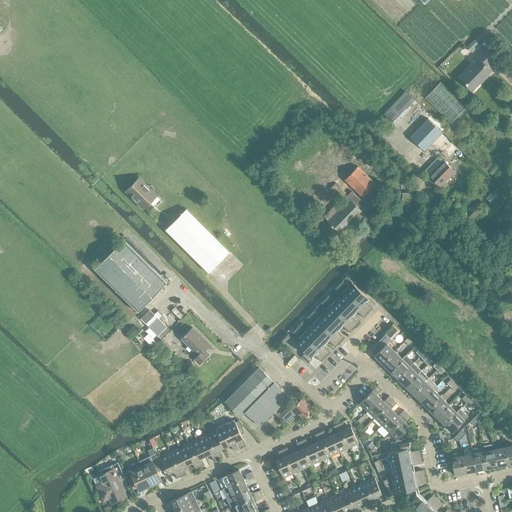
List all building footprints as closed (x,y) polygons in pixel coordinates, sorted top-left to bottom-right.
[(466,47),(471,52),(484,39),(479,34),(466,47)] [(486,66),(493,59),(482,49),(475,56),(478,58),(459,77),(473,90),(491,70),(486,66)] [(425,98),(451,123),(467,107),(441,82),(425,98)] [(384,113),(395,125),(417,103),(406,92),(384,113)] [(410,137),(424,151),(445,129),(431,115),(410,137)] [(429,175),(440,186),(454,171),(443,161),(429,175)] [(345,180),(362,197),(375,184),(358,167),(345,180)] [(153,190),(154,188),(152,186),(148,185),(147,186),(139,178),(126,190),(134,198),(135,197),(145,208),(157,196),(152,191),(153,190)] [(346,193),(337,184),(330,191),(339,200),(346,193)] [(403,192),(402,203),(410,204),(410,193),(403,192)] [(346,226),(360,210),(349,199),(328,221),(340,233),(347,227),(346,226)] [(165,230),(208,273),(230,251),(186,208),(165,230)] [(94,268),(138,311),(167,282),(123,239),(94,268)] [(337,329),(341,325),(349,332),(359,322),(351,315),(356,310),(363,317),(373,308),(365,300),(368,297),(355,284),(297,343),(288,334),(281,341),(299,359),(302,356),(308,363),(312,358),(310,356),(312,354),(320,362),(330,352),(322,344),(324,342),(327,339),(335,347),(344,337),(337,329)] [(204,349),(209,344),(192,328),(181,338),(198,355),(194,358),(199,363),(208,354),(204,349)] [(383,364),(395,351),(387,344),(391,339),(386,334),(374,346),(379,351),(375,356),(383,364)] [(383,364),(390,371),(403,359),(395,351),(383,364)] [(390,371),(398,379),(414,363),(406,355),(403,359),(390,371)] [(398,379),(406,386),(421,370),(414,363),(398,379)] [(289,397),(289,396),(281,389),(259,367),(225,402),(241,417),(246,412),(260,426),(274,412),(274,413),(289,397)] [(406,386),(413,394),(429,378),(421,370),(406,386)] [(413,394),(421,402),(433,389),(437,385),(429,378),(413,394)] [(359,404),(367,411),(380,398),(377,395),(382,389),(378,385),(359,404)] [(421,402),(429,409),(441,397),(433,389),(421,402)] [(367,411),(374,418),(393,400),(389,396),(384,401),(380,398),(367,411)] [(429,409),(437,417),(449,405),(441,397),(429,409)] [(303,418),(313,408),(303,398),(283,418),(289,424),(299,414),(303,418)] [(469,398),(466,402),(465,403),(468,407),(473,402),(469,398)] [(374,418),(382,426),(395,412),(391,409),(397,403),(393,400),(374,418)] [(437,417),(444,425),(457,412),(456,412),(449,405),(437,417)] [(457,412),(444,425),(452,433),(468,417),(460,408),(456,412),(457,412)] [(382,426),(389,433),(408,414),(404,410),(398,416),(395,412),(382,426)] [(389,433),(396,440),(402,434),(409,427),(406,423),(411,417),(408,414),(389,433)] [(239,420),(227,426),(233,438),(241,434),(244,432),(241,427),(243,425),(239,420)] [(343,422),(338,424),(349,448),(359,444),(351,427),(346,429),(343,422)] [(337,434),(332,436),(340,453),(349,448),(338,424),(333,427),(337,434)] [(227,426),(217,430),(223,442),(233,438),(227,426)] [(217,430),(207,435),(218,459),(223,457),(220,451),(219,452),(219,450),(225,447),(223,442),(217,430)] [(324,431),(319,433),(330,457),(340,453),(332,436),(328,438),(324,431)] [(317,442),(313,444),(321,461),(330,457),(319,433),(314,435),(317,442)] [(241,434),(233,438),(223,442),(225,447),(231,445),(234,451),(246,445),(241,434)] [(388,448),(389,452),(401,450),(400,444),(404,443),(402,434),(396,440),(388,448)] [(207,435),(198,439),(206,456),(210,454),(211,456),(210,456),(213,461),(218,459),(207,435)] [(198,439),(188,444),(199,468),(204,466),(202,460),(201,461),(200,459),(206,456),(198,439)] [(306,439),(301,441),(312,466),(321,461),(313,444),(309,446),(306,439)] [(299,450),(294,452),(303,470),(312,466),(301,441),(296,444),(299,450)] [(188,444),(179,448),(187,465),(192,462),(193,464),(192,465),(195,470),(199,468),(188,444)] [(484,452),(483,452),(487,469),(498,467),(494,449),(495,449),(494,444),(483,446),(484,452)] [(505,447),(495,449),(494,449),(498,467),(508,465),(505,447)] [(179,448),(170,452),(181,476),(186,474),(183,469),(182,467),(187,465),(179,448)] [(287,448),(282,450),(293,474),(303,470),(294,452),(290,454),(287,448)] [(401,450),(389,452),(397,493),(415,489),(415,485),(413,479),(412,472),(411,466),(409,459),(408,452),(407,449),(401,450)] [(293,474),(282,450),(278,452),(281,459),(276,461),(284,479),(293,474)] [(419,450),(408,452),(409,459),(420,456),(419,450)] [(181,476),(170,452),(160,456),(168,474),(173,471),(174,473),(176,479),(181,476)] [(483,452),(473,454),(476,471),(487,469),(483,452)] [(155,453),(139,461),(151,485),(162,480),(158,472),(163,469),(155,453)] [(473,454),(462,456),(466,473),(476,471),(473,454)] [(422,463),(420,456),(409,459),(411,466),(422,463)] [(466,473),(462,456),(451,458),(455,475),(466,473)] [(151,485),(139,461),(129,466),(130,468),(124,471),(131,484),(136,482),(140,490),(151,485)] [(109,498),(112,503),(126,496),(119,481),(125,478),(118,463),(111,466),(113,469),(99,476),(102,483),(97,486),(104,501),(109,498)] [(222,477),(226,487),(243,479),(239,469),(222,477)] [(423,470),(412,472),(413,479),(424,476),(423,470)] [(426,483),(424,476),(413,479),(415,485),(426,483)] [(374,477),(364,482),(375,506),(381,503),(377,496),(382,494),(374,477)] [(222,489),(227,498),(247,488),(243,479),(226,487),(222,489)] [(364,482),(355,486),(363,503),(368,501),(371,508),(375,506),(364,482)] [(355,486),(346,490),(355,511),(361,511),(362,511),(359,505),(363,503),(355,486)] [(235,505),(252,498),(247,488),(227,498),(231,507),(235,505)] [(355,511),(346,490),(337,494),(345,511),(349,509),(349,511),(355,511)] [(170,501),(175,511),(196,501),(191,491),(170,501)] [(337,494),(327,499),(333,511),(343,511),(345,511),(337,494)] [(433,495),(425,503),(430,508),(438,500),(433,495)] [(235,505),(237,511),(244,511),(256,507),(252,498),(235,505)] [(333,511),(327,499),(318,503),(322,511),(333,511)] [(434,511),(430,508),(425,503),(422,500),(410,511),(434,511)] [(435,511),(442,504),(438,500),(430,508),(434,511),(435,511)] [(175,511),(196,511),(200,510),(196,501),(175,511)] [(322,511),(318,503),(308,508),(310,511),(322,511)]
